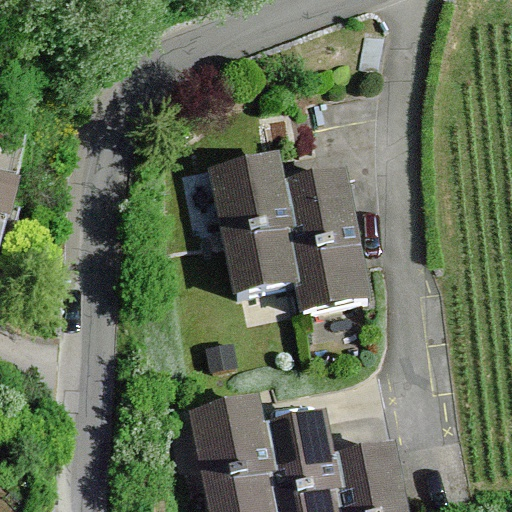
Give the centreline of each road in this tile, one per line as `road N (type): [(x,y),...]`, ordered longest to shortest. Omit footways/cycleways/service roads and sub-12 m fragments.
road 1 (residential): [(304,0),(161,54),(101,140),(77,511)]
road 2 (unknown): [(423,0),(412,213),(431,371),(463,496)]
